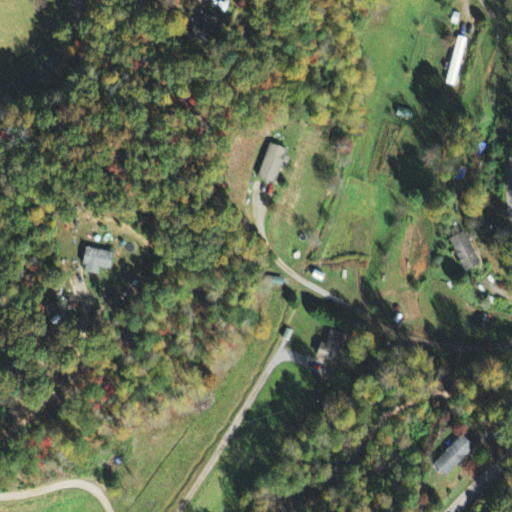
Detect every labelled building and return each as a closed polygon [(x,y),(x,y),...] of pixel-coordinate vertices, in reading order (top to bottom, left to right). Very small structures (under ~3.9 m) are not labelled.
[(193,36),(217,43),(224,21),(199,14),(193,36)] [(465,38),(454,85),(443,83),(455,35),(465,38)] [(293,151),(271,144),(260,179),(278,185),(284,168),(287,169),(293,151)] [(462,272),(478,264),(461,231),(445,239),(462,272)] [(103,270),(114,271),(116,253),(89,250),(86,274),(102,275),(103,270)] [(319,360),(337,365),(345,335),(327,330),(319,360)] [(438,478),(468,450),(456,437),(426,465),(438,478)]
